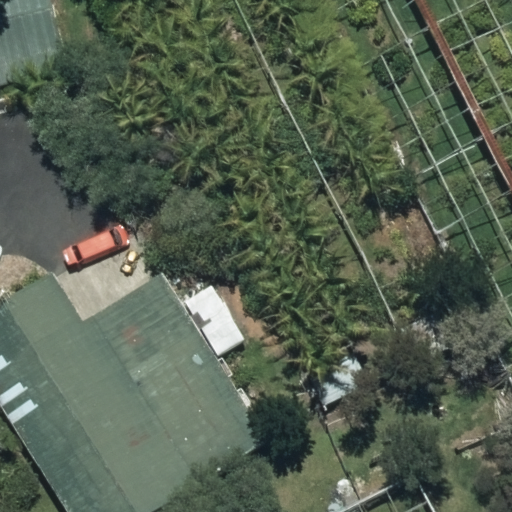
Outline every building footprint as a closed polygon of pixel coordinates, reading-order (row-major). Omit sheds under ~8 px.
[(0,0),(0,90),(69,73),(50,0),(0,0)] [(123,0),(328,410),(450,350),(274,0),(123,0)] [(511,0),(317,0),(511,384),(511,0)] [(0,403),(71,511),(166,511),(271,443),(216,361),(245,341),(212,288),(183,307),(164,277),(89,328),(54,274),(0,308),(0,403)] [(353,511),(433,511),(418,480),(353,511)]
